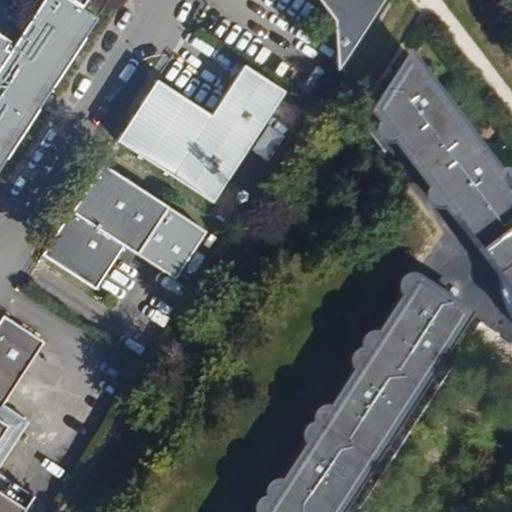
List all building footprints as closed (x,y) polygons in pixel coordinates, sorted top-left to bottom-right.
[(0,169),(99,16),(73,0),(42,0),(13,45),(7,41),(10,37),(0,30),(0,169)] [(383,0),(316,0),(333,22),(353,48),(383,0)] [(353,48),(333,22),(333,23),(337,63),(340,57),(344,61),(353,48)] [(511,190),(407,52),(372,106),(380,117),(377,121),(376,125),(377,129),(379,132),(382,135),(387,136),(392,134),(429,182),(426,186),(425,191),(426,195),(429,199),(433,201),(440,201),(443,200),(496,270),(511,291),(511,311),(511,314),(511,315),(511,190)] [(150,97),(146,95),(116,140),(211,201),(283,89),(242,63),(209,115),(159,82),(150,97)] [(156,80),(146,95),(150,97),(159,82),(156,80)] [(497,285),(496,270),(443,200),(440,201),(433,201),(429,199),(426,195),(425,191),(426,186),(429,182),(392,134),(387,136),(382,135),(379,132),(377,129),(376,125),(377,121),(380,117),(372,106),(362,122),(443,231),(415,274),(467,309),(348,494),(362,504),(457,357),(451,353),(455,346),(461,350),(479,322),(495,332),(511,344),(511,319),(508,314),(501,300),(497,285)] [(247,150),(265,161),(281,134),(263,123),(247,150)] [(167,206),(102,163),(43,254),(96,288),(117,256),(123,245),(137,254),(167,206)] [(202,261),(216,232),(169,209),(155,238),(202,261)] [(137,254),(123,245),(117,256),(130,265),(137,254)] [(508,314),(511,319),(511,315),(511,314),(511,311),(511,291),(496,270),(497,285),(501,300),(508,314)] [(335,511),(348,494),(467,309),(415,274),(410,272),(405,273),(401,274),(399,278),(397,284),(400,291),(402,293),(378,331),(369,331),(364,336),(362,343),(367,349),(362,347),(359,347),(356,349),(353,353),(351,356),(351,361),(356,366),(330,406),(325,405),(322,405),(318,407),(314,414),(314,417),(318,422),(313,421),(310,421),(306,423),(304,427),(303,434),(308,440),(281,481),(277,480),(272,481),(268,483),(266,485),(265,490),(269,498),(265,496),(261,497),(258,499),(255,505),(255,509),(255,511),(335,511)] [(44,342),(3,316),(0,320),(0,511),(23,511),(35,495),(0,472),(0,464),(29,421),(3,404),(44,342)] [(461,350),(455,346),(451,353),(457,357),(461,350)] [(362,504),(348,494),(335,511),(365,511),(369,508),(365,506),(362,504)]
